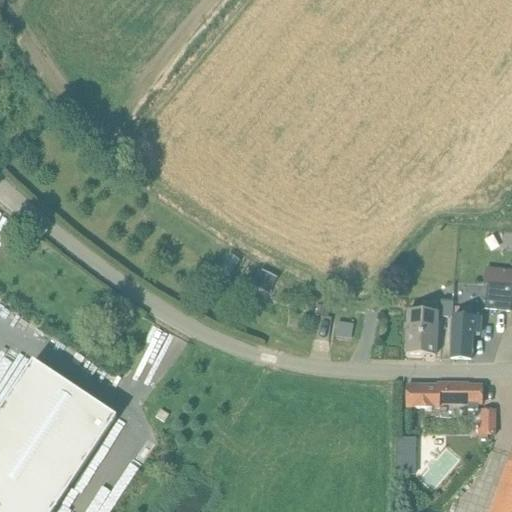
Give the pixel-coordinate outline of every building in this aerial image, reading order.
[(229,254),(219,270),(230,277),(240,261),(229,254)] [(261,271),(253,287),(269,295),(277,279),(261,271)] [(511,289),(487,287),(476,286),(476,294),(481,295),(480,308),(485,309),(485,311),(510,313),(511,289)] [(318,302),(317,316),(328,318),(330,304),(318,302)] [(453,303),(441,302),(440,318),(452,319),(453,303)] [(408,313),(406,335),(405,355),(435,357),(437,314),(408,313)] [(451,340),(450,360),(471,361),(472,334),(480,335),(481,320),(453,318),(451,340)] [(336,324),(335,336),(351,339),(353,326),(336,324)] [(33,364),(0,412),(0,511),(54,511),(116,419),(33,364)] [(407,387),(406,407),(466,407),(466,412),(478,412),(478,407),(482,407),(482,387),(469,388),(469,385),(437,385),(437,387),(407,387)] [(480,409),(480,412),(480,423),(477,423),(477,438),(495,438),(496,411),(490,411),(491,410),(480,409)] [(415,440),(400,440),(400,476),(414,476),(415,440)] [(511,511),(511,455),(505,474),(491,511),(511,511)]
